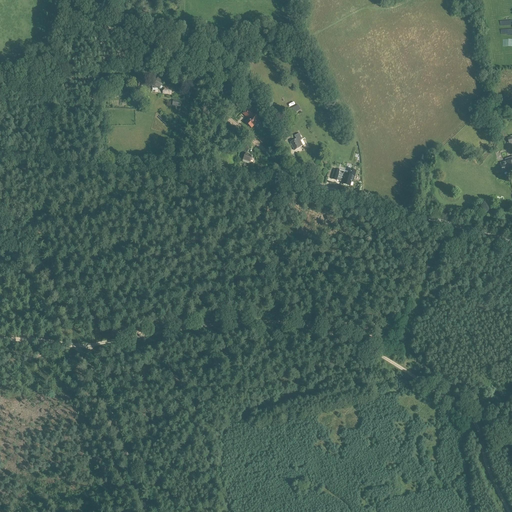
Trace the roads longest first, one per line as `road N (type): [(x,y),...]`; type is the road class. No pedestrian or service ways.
road 1 (unclassified): [(511,242),(280,176),(275,159),(161,60),(77,17),(70,0)]
road 2 (track): [(404,371),(300,326),(204,328),(83,346),(0,340)]
road 3 (track): [(510,511),(471,418),(404,371),(406,339),(437,249)]
road 4 (track): [(280,176),(39,160)]
road 5 (track): [(83,346),(146,511)]
